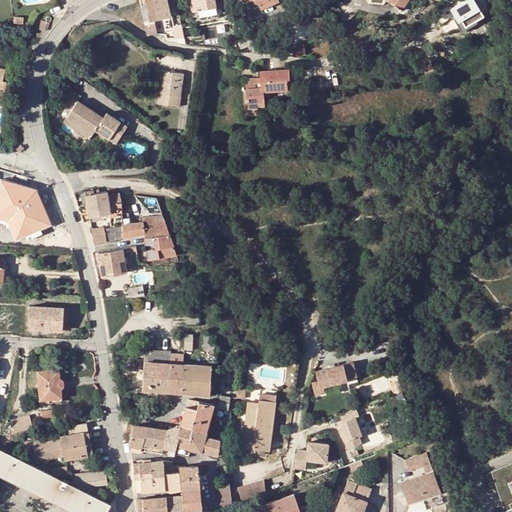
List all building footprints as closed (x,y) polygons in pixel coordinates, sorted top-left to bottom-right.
[(144,0),(146,4),(149,20),(171,16),(167,0),(144,0)] [(198,10),(216,7),(214,0),(191,0),(193,11),(198,10)] [(278,0),(242,0),(244,3),(251,0),(252,0),(256,5),(258,4),(260,9),(279,1),(278,0)] [(314,6),(310,0),(302,0),(301,1),(307,11),(314,6)] [(394,0),(393,4),(402,10),(410,0),(394,0)] [(468,0),(451,10),(457,20),(461,18),(466,27),(493,11),(485,0),(468,0)] [(279,1),(260,9),(263,14),(281,6),(279,1)] [(217,14),(216,7),(198,10),(200,18),(217,14)] [(14,19),(23,21),(25,15),(16,13),(14,19)] [(461,18),(457,20),(462,29),(466,27),(461,18)] [(47,29),(48,23),(45,22),(41,20),(40,25),(39,29),(44,29),(47,29)] [(166,35),(163,24),(162,21),(155,22),(155,23),(157,34),(166,35)] [(176,38),(173,27),(173,22),(163,24),(166,35),(167,38),(176,38)] [(157,34),(155,23),(145,25),(147,35),(157,34)] [(296,37),(311,36),(310,26),(296,26),(296,37)] [(244,37),(248,46),(249,50),(260,45),(254,32),(244,37)] [(241,49),(248,46),(244,37),(237,40),(241,49)] [(303,41),(291,43),(292,47),(293,56),(305,55),(303,41)] [(421,61),(425,73),(433,70),(429,58),(421,61)] [(260,72),(260,78),(261,81),(255,81),(255,78),(245,79),(247,102),(248,102),(248,109),(264,107),(263,92),(287,91),(287,79),(289,79),(289,70),(260,72)] [(183,74),(163,71),(158,104),(179,107),(183,74)] [(114,135),(120,140),(128,127),(107,114),(104,119),(78,103),(81,98),(67,90),(58,103),(72,111),(67,119),(94,136),(97,132),(111,141),(114,135)] [(94,136),(67,119),(64,124),(91,141),(94,136)] [(272,123),(273,130),(276,130),(277,134),(284,133),(282,119),(277,120),(277,122),(272,123)] [(97,132),(94,136),(108,145),(111,141),(97,132)] [(114,135),(111,141),(117,145),(120,140),(114,135)] [(108,201),(107,195),(106,191),(99,192),(99,189),(85,191),(87,205),(108,201)] [(121,204),(119,193),(107,195),(108,201),(109,205),(121,204)] [(156,197),(145,196),(144,204),(159,206),(156,197)] [(108,201),(87,205),(89,217),(97,215),(110,213),(111,217),(118,216),(117,213),(122,212),(121,204),(109,205),(108,201)] [(32,218),(31,216),(22,221),(28,232),(52,220),(47,211),(32,218)] [(162,214),(142,218),(143,222),(143,225),(165,222),(162,214)] [(143,222),(122,224),(122,227),(123,238),(145,234),(143,225),(143,222)] [(145,234),(145,238),(169,233),(165,222),(143,225),(145,234)] [(122,227),(104,229),(104,232),(92,234),(94,244),(123,238),(122,227)] [(169,233),(145,238),(149,259),(176,253),(169,233)] [(137,246),(123,248),(124,254),(138,252),(137,246)] [(123,248),(97,253),(102,277),(127,273),(124,254),(123,248)] [(126,298),(144,295),(142,285),(124,287),(126,298)] [(61,322),(62,308),(29,306),(27,328),(61,331),(61,322)] [(184,333),(184,350),(192,350),(192,333),(184,333)] [(211,334),(204,334),(204,350),(215,350),(214,343),(210,343),(211,334)] [(170,352),(145,351),(142,389),(167,392),(170,357),(170,352)] [(170,357),(167,392),(181,393),(183,364),(183,353),(170,352),(170,357)] [(207,365),(183,364),(181,393),(187,393),(207,395),(210,395),(211,370),(214,370),(215,361),(208,360),(207,365)] [(318,382),(311,383),(315,396),(325,393),(323,387),(347,382),(347,380),(356,378),(352,362),(315,371),(318,382)] [(37,371),(40,400),(61,398),(59,369),(37,371)] [(260,393),(259,399),(276,402),(276,396),(260,393)] [(219,395),(217,408),(228,410),(231,397),(219,395)] [(248,401),(242,447),(269,451),(276,402),(259,399),(258,403),(248,401)] [(180,424),(206,432),(213,404),(188,400),(180,424)] [(355,410),(339,416),(342,423),(337,425),(346,450),(360,445),(358,437),(360,436),(354,419),(358,418),(355,410)] [(10,422),(13,433),(33,427),(29,416),(10,422)] [(34,449),(36,461),(64,456),(64,458),(73,457),(73,461),(78,460),(78,456),(92,454),(87,423),(72,425),(73,434),(60,436),(60,439),(40,442),(40,440),(25,442),(26,450),(34,449)] [(127,423),(125,431),(131,432),(129,445),(130,450),(140,452),(141,450),(144,441),(146,426),(127,423)] [(174,455),(174,453),(180,424),(166,430),(163,447),(162,454),(174,455)] [(205,436),(206,432),(180,424),(174,453),(189,457),(191,449),(200,451),(205,436)] [(151,452),(153,446),(156,428),(146,426),(144,441),(141,450),(151,452)] [(156,428),(153,446),(163,447),(166,430),(156,428)] [(205,436),(200,451),(221,456),(222,450),(219,449),(220,439),(205,436)] [(296,450),(293,468),(304,470),(305,460),(324,463),(327,445),(307,443),(306,451),(296,450)] [(163,447),(153,446),(151,452),(162,454),(163,447)] [(0,448),(0,474),(75,511),(106,511),(110,504),(100,498),(84,490),(70,483),(56,476),(53,474),(0,448)] [(403,482),(410,504),(444,493),(430,452),(407,460),(411,470),(425,466),(428,474),(403,482)] [(132,463),(134,472),(150,471),(149,461),(149,458),(141,458),(142,463),(132,463)] [(149,461),(150,471),(151,474),(180,471),(179,466),(179,465),(172,465),(171,461),(164,460),(149,461)] [(511,461),(492,470),(491,471),(495,483),(507,494),(511,491),(511,461)] [(180,471),(181,477),(199,476),(199,475),(198,465),(196,465),(179,466),(180,471)] [(51,468),(53,474),(56,476),(67,474),(66,467),(51,468)] [(99,470),(69,474),(70,483),(89,492),(92,485),(107,483),(105,470),(99,470)] [(150,471),(134,472),(137,488),(141,488),(141,491),(166,489),(170,491),(182,490),(181,477),(180,471),(151,474),(150,471)] [(182,490),(182,491),(200,490),(199,476),(181,477),(182,490)] [(232,504),(229,481),(216,482),(219,505),(232,504)] [(265,495),(263,481),(238,490),(242,504),(265,495)] [(348,481),(337,510),(341,511),(362,511),(371,490),(348,481)] [(511,511),(511,491),(507,494),(495,483),(505,511),(511,511)] [(182,495),(183,511),(201,511),(200,490),(182,491),(182,495)] [(300,511),(294,493),(258,506),(259,511),(300,511)] [(166,497),(167,511),(183,511),(182,495),(171,496),(166,497)] [(156,511),(167,511),(166,497),(151,498),(151,511),(156,511)] [(151,511),(151,498),(138,499),(139,511),(151,511)]
